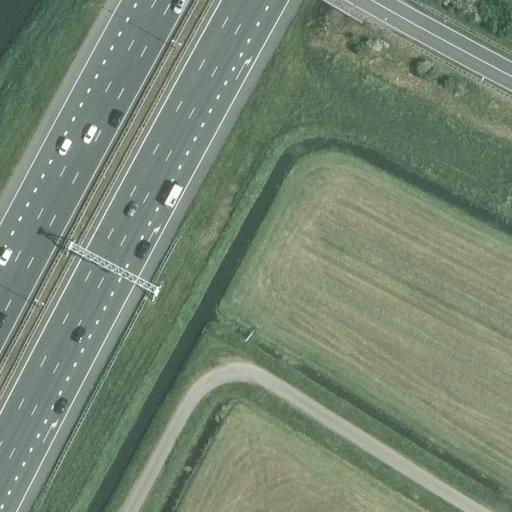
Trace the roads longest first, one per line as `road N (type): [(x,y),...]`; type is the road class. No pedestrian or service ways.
road 1 (motorway): [(0,470),(248,0)]
road 2 (unclassified): [(131,511),(188,407),(215,378),(250,376),(478,511)]
road 3 (motorway): [(160,0),(73,148)]
road 4 (secondary): [(511,78),(366,0)]
road 5 (motorway): [(142,0),(73,148)]
road 6 (motorway): [(73,148),(0,291)]
